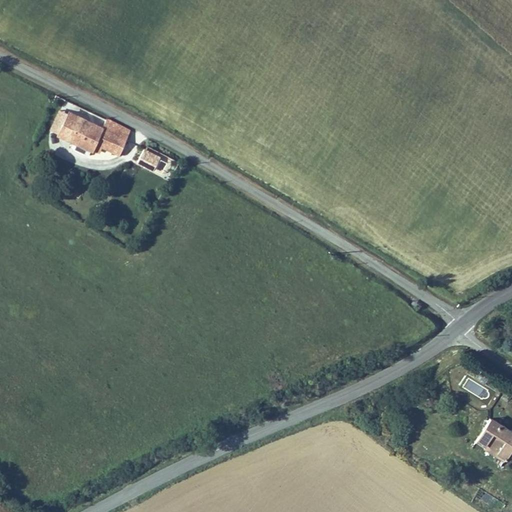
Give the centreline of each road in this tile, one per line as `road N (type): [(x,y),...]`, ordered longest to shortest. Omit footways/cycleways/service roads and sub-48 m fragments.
road 1 (unclassified): [(460,327),(220,169),(0,56)]
road 2 (tertiary): [(460,327),(400,368),(91,511)]
